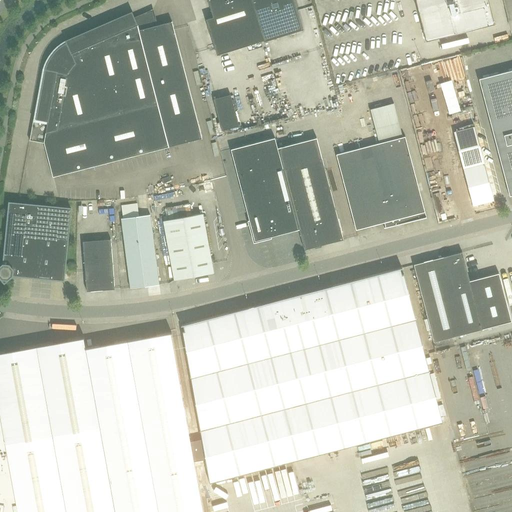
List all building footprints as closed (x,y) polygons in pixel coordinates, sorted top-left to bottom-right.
[(214,47),(261,32),(251,0),(207,0),(209,5),(213,17),(206,19),(214,47)] [(251,0),(261,32),(264,41),(303,29),(297,9),(294,0),(251,0)] [(415,0),(426,40),(495,23),(489,0),(415,0)] [(171,21),(155,25),(152,12),(135,19),(132,11),(65,40),(66,42),(62,45),(58,48),(55,51),(50,57),(48,61),(46,65),(45,69),(42,68),(29,140),(44,143),(53,177),(202,138),(171,21)] [(395,51),(406,50),(404,39),(393,41),(395,51)] [(511,69),(479,79),(509,196),(511,195),(511,69)] [(393,97),(370,103),(377,134),(400,128),(393,97)] [(432,119),(420,122),(425,141),(437,138),(432,119)] [(336,154),(356,230),(384,223),(386,228),(385,228),(409,222),(409,221),(426,217),(405,136),(336,154)] [(271,236),(299,229),(304,249),(343,239),(316,137),(277,148),(275,137),(231,149),(249,220),(248,220),(248,221),(249,221),(255,241),(270,237),(270,238),(271,238),(271,236)] [(473,205),(493,200),(484,163),(463,168),(473,205)] [(3,263),(0,265),(0,277),(4,283),(13,275),(53,279),(64,280),(71,208),(10,202),(9,202),(3,263)] [(191,276),(214,272),(203,212),(163,219),(164,222),(174,279),(191,276)] [(121,218),(130,288),(159,285),(150,214),(121,218)] [(111,239),(83,241),(87,291),(114,289),(111,239)] [(413,264),(433,342),(511,321),(498,273),(469,280),(462,252),(413,264)] [(185,345),(172,347),(174,357),(187,355),(210,483),(442,422),(402,267),(320,289),(317,290),(311,293),(306,295),(301,297),(297,298),(295,299),(294,297),(289,298),(290,300),(284,302),(278,302),(274,303),(269,303),(264,304),(263,304),(181,325),(185,345)] [(202,511),(170,333),(171,333),(171,332),(85,348),(83,338),(84,338),(84,337),(0,352),(0,511),(202,511)]
